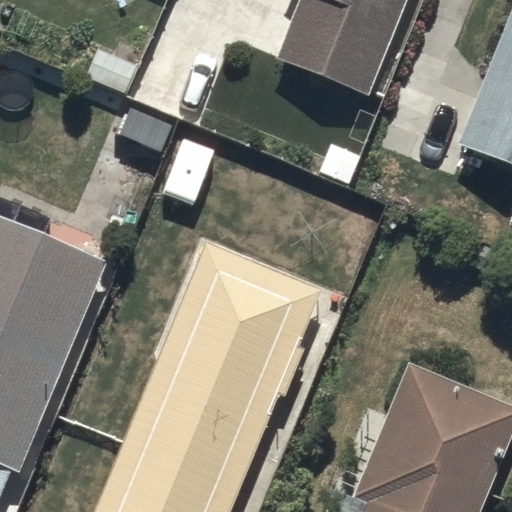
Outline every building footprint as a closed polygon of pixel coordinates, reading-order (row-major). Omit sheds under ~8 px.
[(406,0),(303,0),(278,65),(367,101),(406,0)] [(511,5),(456,150),(511,172),(511,5)] [(105,267),(0,223),(0,498),(10,475),(18,478),(105,267)] [(204,248),(94,511),(230,511),(276,401),(281,403),(306,345),(300,342),(319,296),(204,248)] [(480,511),(511,436),(511,411),(406,368),(351,503),(365,509),(363,511),(480,511)]
